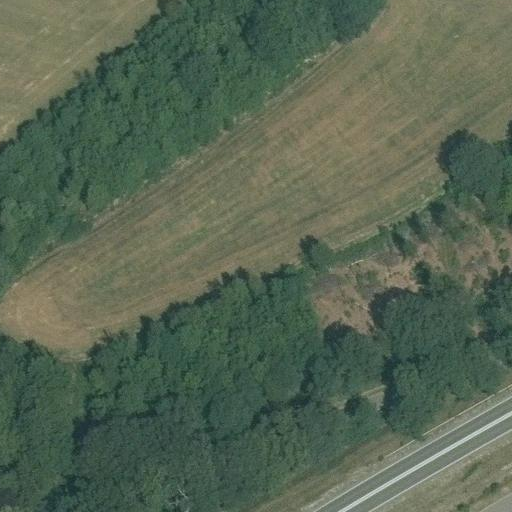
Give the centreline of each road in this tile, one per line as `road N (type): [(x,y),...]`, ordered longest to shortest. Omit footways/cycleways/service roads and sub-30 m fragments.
road 1 (unclassified): [(110,511),(208,464),(511,348)]
road 2 (trunk): [(348,511),(511,416)]
